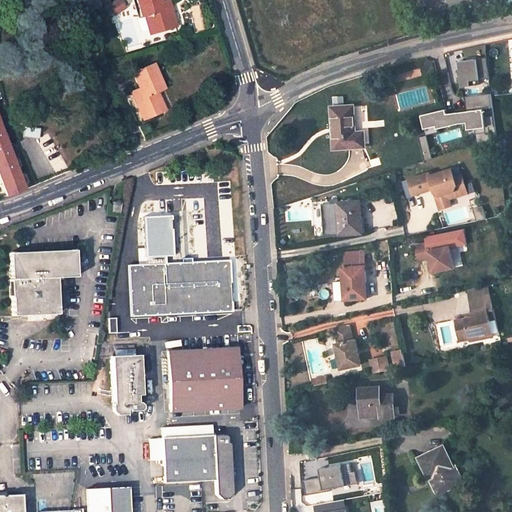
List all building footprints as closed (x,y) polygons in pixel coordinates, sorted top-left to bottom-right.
[(137,0),(142,17),(144,16),(148,30),(162,26),(163,31),(176,27),(168,0),(162,2),(161,0),(137,0)] [(150,35),(163,31),(162,26),(148,30),(150,35)] [(490,78),(487,58),(459,61),(460,70),(459,70),(460,81),(461,81),(462,86),(480,84),(480,79),(490,78)] [(133,73),(139,88),(136,90),(139,98),(135,100),(143,119),(159,112),(156,104),(158,103),(154,95),(158,94),(157,91),(164,88),(154,64),(133,73)] [(154,95),(158,103),(156,104),(159,112),(165,109),(158,94),(154,95)] [(497,138),(492,95),(466,97),(468,111),(446,113),(445,109),(421,115),(426,135),(438,132),(437,129),(459,123),(467,123),(468,130),(475,129),(476,145),(497,138)] [(354,106),(333,107),(335,148),(365,146),(365,132),(355,133),(354,106)] [(25,190),(0,124),(0,178),(7,196),(25,190)] [(426,135),(419,137),(423,154),(430,152),(426,135)] [(430,152),(423,154),(425,161),(432,159),(430,152)] [(455,177),(453,170),(430,176),(429,173),(409,179),(414,195),(434,189),(436,197),(440,210),(451,206),(449,199),(447,194),(459,190),(458,188),(466,186),(462,175),(455,177)] [(447,194),(449,199),(468,194),(466,186),(458,188),(459,190),(447,194)] [(340,233),(338,202),(338,199),(331,200),(331,203),(321,204),(323,234),(340,233)] [(360,201),(338,202),(340,233),(361,232),(360,217),(362,217),(360,201)] [(121,203),(113,202),(111,212),(120,214),(121,203)] [(484,205),(475,207),(478,220),(487,218),(484,205)] [(165,256),(173,256),(170,216),(143,217),(146,257),(148,257),(148,265),(129,266),(131,316),(232,311),(229,260),(192,262),(182,263),(165,264),(165,256)] [(416,244),(419,260),(430,257),(433,271),(454,267),(450,245),(429,250),(427,242),(416,244)] [(58,314),(56,279),(76,278),(74,251),(10,254),(11,279),(10,279),(10,297),(12,297),(13,316),(30,315),(30,312),(42,312),(42,315),(58,314)] [(345,268),(365,266),(364,252),(345,253),(346,267),(345,267),(345,268)] [(345,268),(343,268),(343,277),(345,300),(366,298),(365,283),(366,283),(365,266),(345,268)] [(345,300),(343,277),(334,278),(335,300),(345,300)] [(488,284),(468,289),(470,298),(490,294),(488,284)] [(490,294),(470,298),(473,313),(474,317),(467,318),(456,320),(460,338),(470,336),(470,339),(471,342),(483,339),(482,336),(493,334),(490,321),(488,310),(493,309),(490,294)] [(336,344),(341,369),(360,365),(356,341),(353,341),(350,327),(335,329),(338,344),(336,344)] [(236,347),(168,351),(171,411),(240,407),(238,385),(232,385),(231,370),(237,370),(236,347)] [(393,354),(396,368),(400,368),(405,367),(403,352),(393,354)] [(139,355),(111,356),(113,403),(111,404),(112,411),(116,415),(126,415),(126,410),(129,410),(129,411),(140,411),(142,408),(142,404),(139,402),(137,402),(137,395),(141,395),(139,355)] [(371,360),(373,373),(390,370),(387,356),(371,360)] [(382,387),(364,389),(365,414),(383,413),(383,416),(397,415),(395,394),(382,395),(382,387)] [(161,428),(161,438),(163,460),(164,483),(214,480),(215,494),(220,499),(227,498),(231,493),(229,442),(227,443),(227,436),(224,434),(213,435),(212,425),(161,428)] [(161,438),(149,439),(151,461),(163,460),(161,438)] [(444,447),(420,459),(425,467),(425,466),(432,479),(433,478),(440,493),(461,483),(453,466),(452,467),(448,459),(450,458),(444,447)] [(321,476),(304,479),(306,492),(357,483),(353,461),(320,467),(321,476)] [(130,511),(129,487),(86,489),(87,511),(130,511)] [(21,511),(21,496),(0,496),(0,511),(21,511)] [(349,511),(347,498),(316,504),(317,511),(349,511)]
